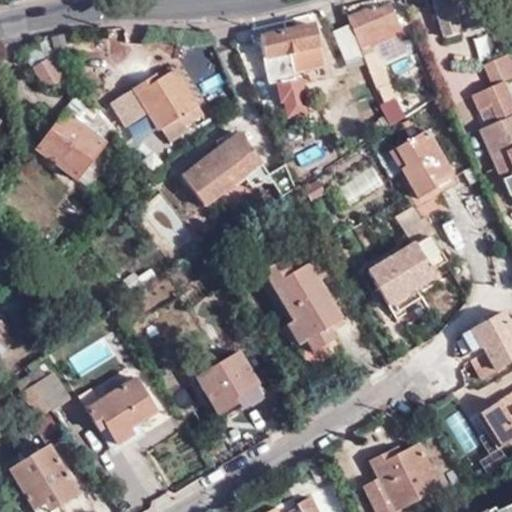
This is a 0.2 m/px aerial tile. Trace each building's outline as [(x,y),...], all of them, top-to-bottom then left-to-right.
[(482,11),(478,0),(434,0),(445,36),(463,31),(459,17),(482,11)] [(374,8),(347,20),(350,27),(362,58),(366,66),(372,63),(364,46),(380,40),(376,27),(395,20),(390,6),(375,12),(374,8)] [(399,30),(395,20),(376,27),(380,40),(399,30)] [(258,37),(262,57),(247,60),(258,89),(294,82),(290,57),(321,51),(316,25),(258,37)] [(362,58),(350,27),(333,34),(346,65),(362,58)] [(478,58),(491,54),(484,33),(471,38),(478,58)] [(503,80),(511,75),(511,54),(511,52),(483,66),(490,82),(501,76),(503,80)] [(62,84),(49,60),(34,67),(47,92),(62,84)] [(206,115),(175,71),(158,83),(153,76),(111,105),(128,130),(151,115),(160,129),(164,126),(173,140),(191,129),(188,126),(206,115)] [(511,109),(499,83),(469,97),(484,127),(478,132),(504,181),(511,176),(511,109)] [(397,100),(389,85),(380,89),(386,104),(397,100)] [(35,152),(76,183),(104,146),(62,114),(57,121),(49,117),(38,131),(45,136),(35,152)] [(391,129),(398,124),(395,116),(387,119),(391,129)] [(427,131),(395,150),(405,168),(402,169),(419,200),(455,179),(427,131)] [(230,180),(240,173),(242,176),(243,178),(256,169),(252,164),(257,160),(236,133),(218,147),(208,155),(199,162),(194,166),(180,176),(203,206),(233,184),(230,180)] [(218,147),(224,142),(220,137),(213,141),(218,147)] [(312,148),(300,154),(307,171),(318,166),(312,148)] [(199,162),(208,155),(203,149),(189,160),(194,166),(199,162)] [(405,168),(395,150),(389,154),(399,172),(402,169),(405,168)] [(250,187),(267,174),(267,173),(257,160),(252,164),(256,169),(243,178),(250,187)] [(279,197),(296,188),(283,165),(267,173),(267,174),(279,197)] [(478,181),(472,167),(463,173),(471,186),(478,181)] [(233,184),(242,176),(240,173),(230,180),(233,184)] [(487,197),(472,203),(487,237),(501,230),(487,197)] [(402,229),(419,219),(411,205),(394,215),(402,229)] [(424,216),(419,219),(402,229),(410,243),(368,269),(388,302),(435,274),(432,270),(446,262),(428,233),(432,231),(424,216)] [(152,275),(116,232),(93,252),(129,294),(152,275)] [(81,256),(89,247),(82,240),(74,248),(81,256)] [(71,266),(81,256),(74,248),(63,259),(71,266)] [(223,270),(211,249),(197,258),(209,278),(223,270)] [(292,273),(313,260),(308,250),(287,264),(292,273)] [(54,286),(71,266),(63,259),(58,255),(40,273),(54,286)] [(315,259),(313,260),(292,273),(287,264),(284,259),(262,272),(293,322),(286,326),(299,347),(306,342),(312,352),(336,338),(330,328),(343,321),(319,282),(327,277),(315,259)] [(40,273),(38,272),(17,293),(33,308),(54,286),(40,273)] [(483,381),(511,364),(511,328),(502,311),(463,334),(478,359),(472,363),(483,381)] [(1,321),(0,321),(0,344),(13,331),(1,321)] [(259,384),(239,352),(198,378),(221,414),(236,405),(233,400),(259,384)] [(24,371),(28,375),(35,385),(51,375),(42,359),(24,371)] [(28,375),(22,379),(29,389),(35,385),(28,375)] [(51,375),(35,385),(50,408),(51,410),(68,399),(51,375)] [(29,389),(22,379),(17,383),(23,393),(29,389)] [(155,413),(133,380),(87,410),(100,431),(105,428),(116,445),(134,434),(131,429),(155,413)] [(46,411),(48,414),(51,410),(50,408),(35,385),(29,389),(46,411)] [(29,389),(23,393),(38,416),(46,411),(29,389)] [(511,404),(511,394),(499,402),(504,409),(511,404)] [(483,411),(504,447),(511,442),(511,404),(504,409),(499,402),(483,411)] [(497,452),(504,447),(483,411),(476,416),(497,452)] [(53,416),(37,420),(43,442),(59,437),(53,416)] [(421,443),(396,456),(392,449),(371,459),(380,477),(364,485),(377,511),(396,511),(396,510),(443,487),(421,443)] [(33,511),(45,506),(48,511),(55,511),(78,497),(47,448),(8,471),(33,511)]
